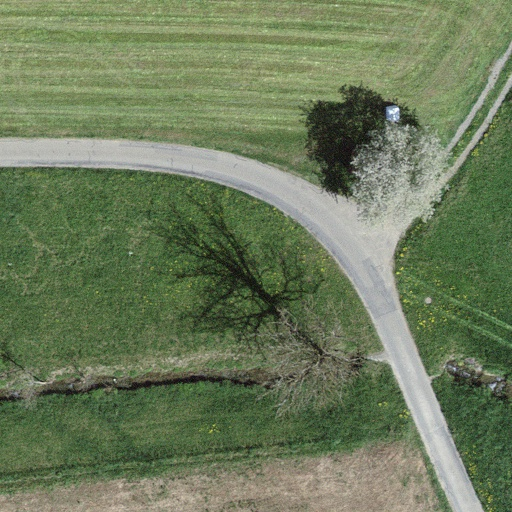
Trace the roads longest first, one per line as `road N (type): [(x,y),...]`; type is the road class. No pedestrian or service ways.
road 1 (unclassified): [(473,511),(357,242),(209,172),(0,161)]
road 2 (track): [(357,242),(511,56)]
